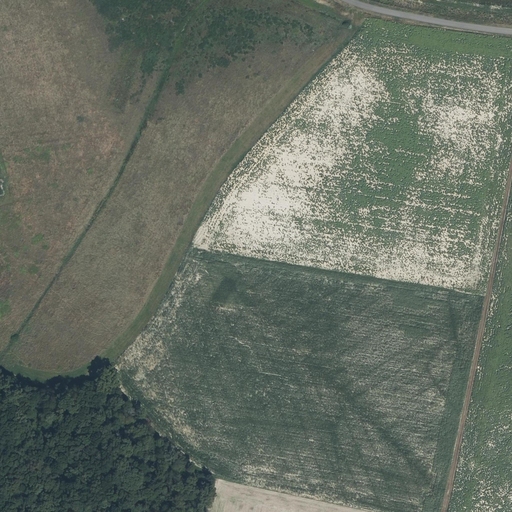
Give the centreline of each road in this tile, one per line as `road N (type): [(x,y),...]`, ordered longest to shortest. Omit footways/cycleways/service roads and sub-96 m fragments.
road 1 (track): [(442,511),(511,156)]
road 2 (unclassified): [(348,0),(511,31)]
